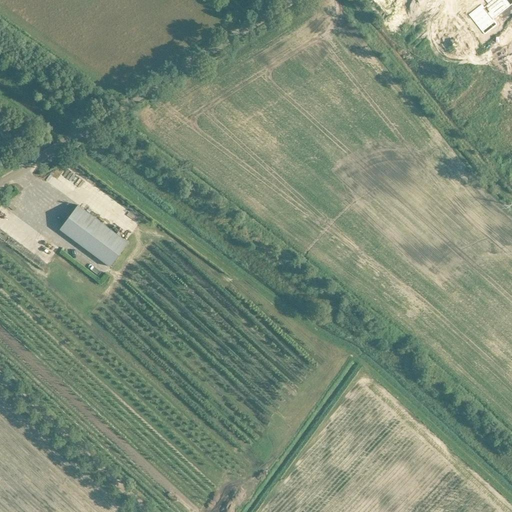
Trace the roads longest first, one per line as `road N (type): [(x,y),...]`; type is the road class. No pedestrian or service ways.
road 1 (track): [(511,505),(362,370),(0,102)]
road 2 (unclassified): [(0,181),(288,0)]
road 3 (unknown): [(0,380),(144,511)]
